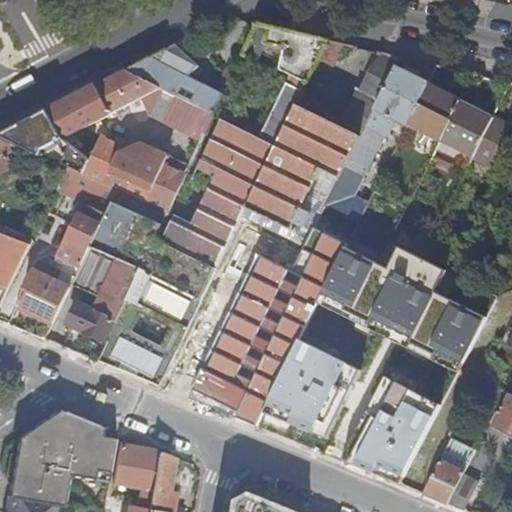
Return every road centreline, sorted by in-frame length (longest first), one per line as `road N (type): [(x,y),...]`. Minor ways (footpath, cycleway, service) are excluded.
road 1 (secondary): [(2,102),(193,0)]
road 2 (residential): [(389,511),(225,447)]
road 3 (residential): [(225,447),(68,378)]
road 4 (residential): [(511,48),(380,15),(357,0)]
